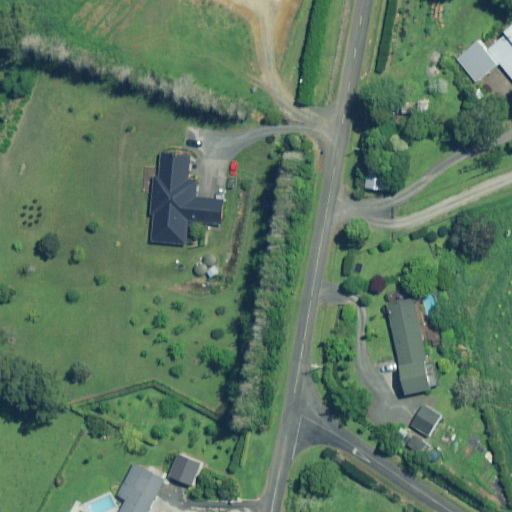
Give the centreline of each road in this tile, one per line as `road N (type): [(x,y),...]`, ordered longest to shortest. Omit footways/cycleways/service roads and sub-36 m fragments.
road 1 (unclassified): [(364,0),(291,410)]
road 2 (unclassified): [(291,410),(452,511)]
